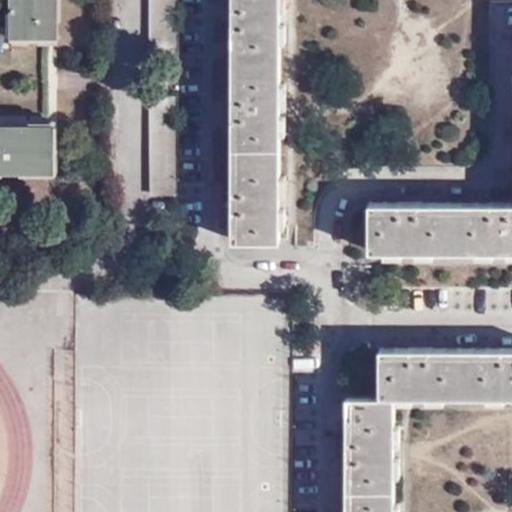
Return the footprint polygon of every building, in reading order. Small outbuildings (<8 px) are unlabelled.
[(59,38),(58,0),(13,0),(13,38),(59,38)] [(151,0),(152,38),(179,38),(179,0),(151,0)] [(282,0),(234,0),(233,240),(281,241),(281,198),(282,108),(283,27),(282,0)] [(151,178),(178,178),(178,95),(151,95),(151,178)] [(0,170),(56,171),(57,126),(0,125),(0,170)] [(511,201),(371,201),(371,250),(417,250),(498,251),(511,250),(511,201)] [(382,395),(348,395),(347,511),(396,511),(397,450),(397,395),(429,395),(498,396),(511,395),(511,348),(382,348),(382,395)]
